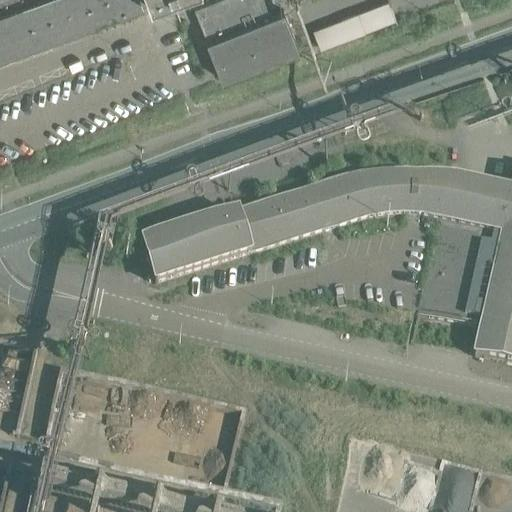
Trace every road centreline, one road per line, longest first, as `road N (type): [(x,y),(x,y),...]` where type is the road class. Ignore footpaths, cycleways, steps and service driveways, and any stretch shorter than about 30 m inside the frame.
road 1 (unclassified): [(0,227),(511,45)]
road 2 (unknown): [(511,138),(358,99)]
